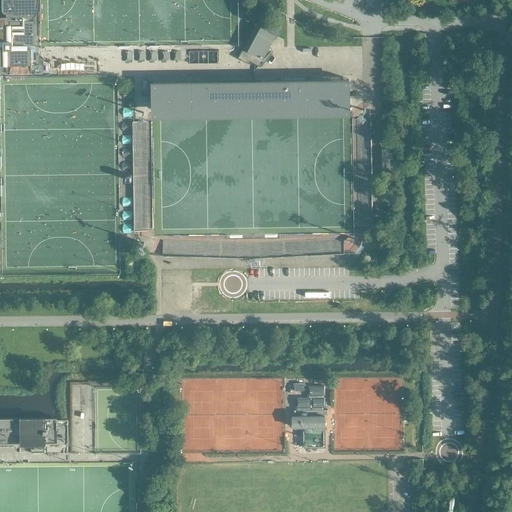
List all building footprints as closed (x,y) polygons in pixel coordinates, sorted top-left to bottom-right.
[(1,0),(1,17),(0,16),(0,69),(2,69),(2,65),(5,65),(5,73),(30,73),(30,49),(26,49),(26,45),(34,45),(34,21),(29,21),(29,14),(31,14),(32,14),(33,14),(33,13),(34,13),(34,12),(33,0),(1,0)] [(263,57),(271,36),(272,34),(274,35),(277,26),(266,22),(267,19),(257,15),(239,57),(260,66),(273,53),(271,51),(265,58),(263,57)] [(197,82),(197,103),(247,103),(247,106),(256,106),(256,103),(306,104),(306,82),(197,82)] [(356,118),(357,229),(373,228),(372,118),(356,118)] [(132,121),(134,231),(150,231),(148,121),(132,121)] [(393,179),(393,149),(382,149),(383,179),(393,179)] [(344,254),(344,238),(254,243),(163,240),(163,256),(254,259),(344,254)] [(303,426),(303,447),(325,447),(325,430),(323,430),(323,426),(325,426),(325,415),(324,415),(328,415),(328,409),(323,409),(323,407),(325,407),(325,399),(323,399),(323,395),(325,395),(325,386),(309,386),(309,398),(297,398),(297,410),(294,410),(295,416),(293,416),(293,426),(303,426)] [(67,446),(67,420),(56,420),(56,417),(0,417),(0,446),(30,446),(31,453),(44,452),(44,446),(67,446)]
